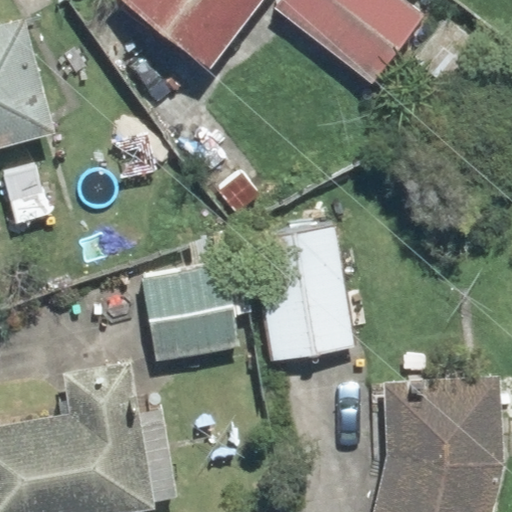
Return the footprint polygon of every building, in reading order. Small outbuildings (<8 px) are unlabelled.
[(255,0),(142,0),(216,54),(255,0)] [(282,0),(373,71),(426,4),(421,0),(282,0)] [(499,44),(456,6),(417,51),(460,88),(499,44)] [(0,15),(0,136),(53,125),(27,9),(0,15)] [(355,337),(339,217),(256,227),(272,347),(355,337)] [(231,256),(143,269),(155,352),(243,339),(231,256)] [(56,367),(61,407),(0,415),(0,511),(76,511),(158,501),(144,396),(137,397),(131,357),(56,367)] [(494,511),(509,451),(505,371),(388,367),(390,441),(374,511),(494,511)]
